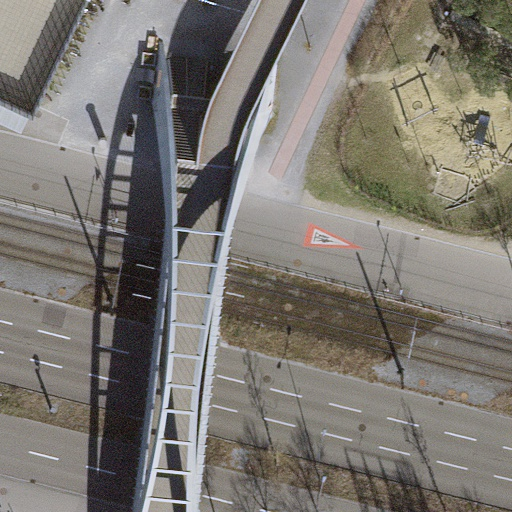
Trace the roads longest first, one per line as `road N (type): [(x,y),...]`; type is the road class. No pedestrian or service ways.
road 1 (primary): [(511,468),(0,342)]
road 2 (primary): [(0,446),(259,511)]
